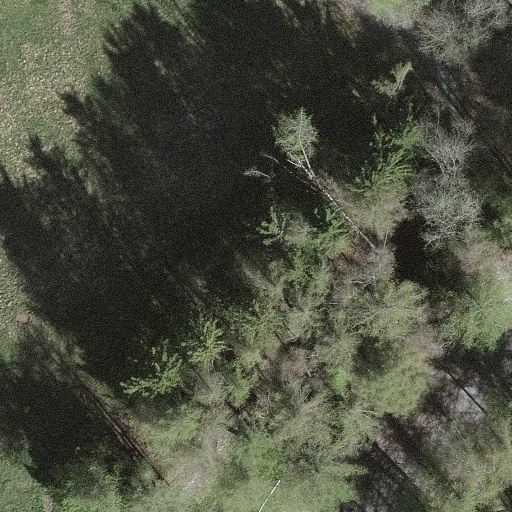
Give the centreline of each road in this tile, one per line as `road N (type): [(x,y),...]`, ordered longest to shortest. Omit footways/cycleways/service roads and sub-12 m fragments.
road 1 (track): [(511,208),(340,0)]
road 2 (residential): [(511,345),(376,511)]
